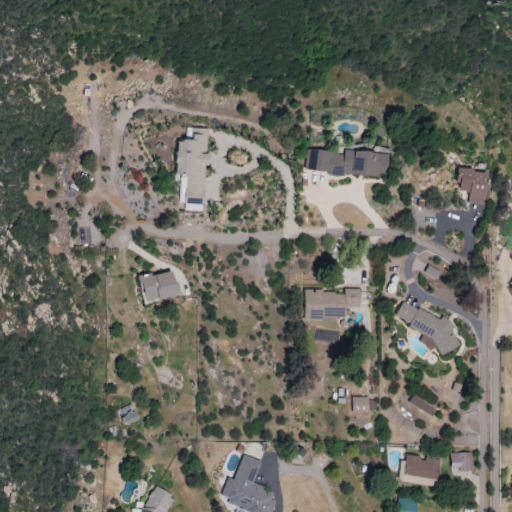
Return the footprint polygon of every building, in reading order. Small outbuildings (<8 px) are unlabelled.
[(303,171),(385,178),(388,149),(374,147),(373,153),(342,150),(342,153),(305,150),(303,171)] [(466,203),(481,205),(486,173),(457,168),(454,191),(468,193),(466,203)] [(176,295),(171,270),(136,277),(141,302),(176,295)] [(358,307),(358,289),(343,289),(343,292),(302,291),(302,319),(343,319),(343,307),(358,307)] [(459,346),(445,320),(440,318),(438,319),(400,302),(394,316),(405,321),(409,329),(421,334),(417,343),(430,349),(435,347),(440,356),(459,346)] [(407,403),(431,416),(435,409),(411,396),(407,403)] [(367,397),(350,398),(351,413),(367,413),(367,397)] [(117,409),(125,425),(137,420),(131,404),(117,409)] [(467,453),(449,453),(449,471),(468,470),(467,453)] [(438,457),(423,455),(423,458),(401,454),(397,481),(433,487),(438,457)] [(259,462),(241,455),(232,480),(226,478),(220,496),(228,499),(226,505),(243,511),(267,511),(275,494),(251,485),(259,462)] [(166,511),(167,494),(166,491),(152,490),(145,494),(144,510),(130,509),(129,511),(166,511)] [(413,511),(414,499),(395,498),(394,511),(413,511)]
